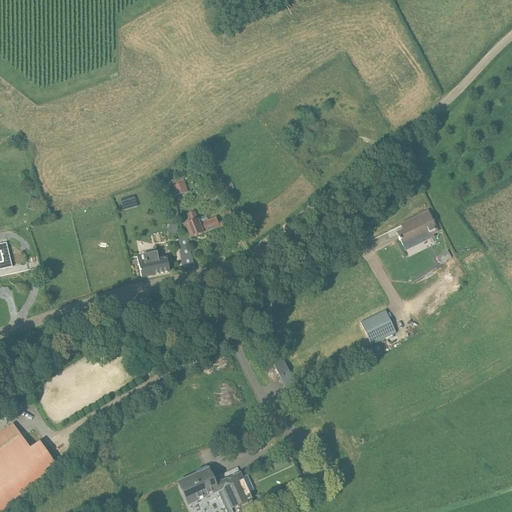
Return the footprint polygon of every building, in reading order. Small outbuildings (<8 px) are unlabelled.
[(175,195),(187,191),(183,177),(171,180),(175,195)] [(220,184),(226,198),(233,194),(229,186),(232,184),(229,179),(220,184)] [(124,210),(138,206),(136,197),(122,202),(124,210)] [(230,211),(222,214),(227,225),(235,221),(230,211)] [(429,237),(437,233),(428,213),(401,226),(404,231),(397,234),(400,239),(399,239),(400,241),(401,241),(403,246),(428,234),(429,237)] [(191,239),(203,234),(226,226),(225,221),(219,223),(217,217),(199,224),(197,220),(198,220),(195,214),(188,217),(190,223),(186,225),(191,239)] [(186,268),(194,266),(186,238),(180,239),(186,268)] [(158,260),(157,252),(137,256),(141,278),(169,272),(167,258),(158,260)] [(370,346),(396,334),(385,311),(359,323),(370,346)] [(283,359),(259,372),(264,383),(279,376),(285,389),(294,385),(283,359)] [(26,434),(18,423),(0,435),(0,502),(49,468),(49,467),(56,462),(33,429),(26,434)] [(220,493),(215,483),(207,465),(194,471),(195,474),(177,482),(188,508),(220,493)] [(253,500),(240,473),(222,481),(222,480),(215,483),(220,493),(222,492),(230,511),(253,500)]
